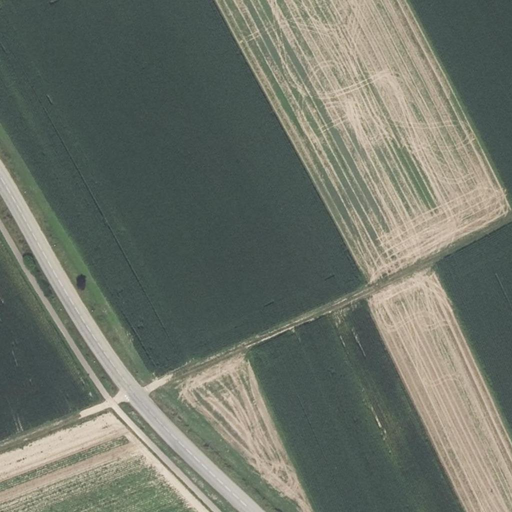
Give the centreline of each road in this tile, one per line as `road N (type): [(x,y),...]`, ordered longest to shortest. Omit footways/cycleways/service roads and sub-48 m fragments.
road 1 (track): [(0,446),(337,304),(511,216)]
road 2 (secondary): [(0,176),(112,364),(252,511)]
